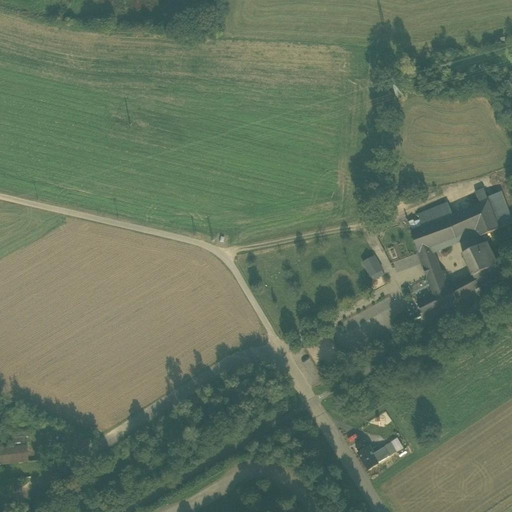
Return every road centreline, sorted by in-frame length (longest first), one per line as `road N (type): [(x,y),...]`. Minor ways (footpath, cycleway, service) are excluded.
road 1 (unclassified): [(0,196),(222,254),(379,511)]
road 2 (track): [(279,346),(251,350),(0,506)]
road 3 (track): [(222,254),(368,224),(395,283)]
